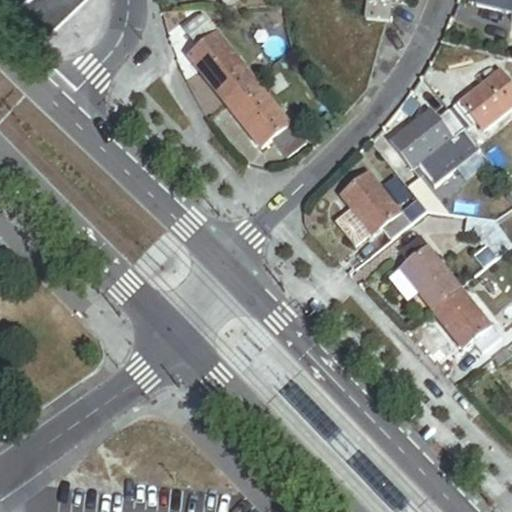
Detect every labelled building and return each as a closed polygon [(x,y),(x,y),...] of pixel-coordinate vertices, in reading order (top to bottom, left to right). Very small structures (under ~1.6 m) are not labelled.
[(21,0),(17,4),(43,30),(80,0),(21,0)] [(203,0),(207,4),(212,0),(222,13),(238,0),(203,0)] [(391,3),(386,2),(368,0),(367,0),(366,18),(389,21),(391,3)] [(511,0),(479,0),(477,10),(511,18),(510,26),(511,26),(511,0)] [(225,108),(256,83),(204,18),(184,34),(201,56),(190,64),(225,108)] [(460,110),(450,118),(465,138),(475,130),(483,141),(511,118),(511,87),(505,78),(461,112),(460,110)] [(294,131),(256,83),(225,108),(263,155),(274,147),(294,131)] [(465,138),(450,118),(439,126),(432,117),(392,148),(414,177),(465,138)] [(294,131),(274,147),(282,157),(302,141),(294,131)] [(282,157),(286,162),(306,146),(302,141),(282,157)] [(402,220),(371,178),(341,199),(372,241),(383,234),(391,246),(430,216),(421,206),(402,220)] [(427,189),(415,199),(421,206),(430,216),(453,220),(427,189)] [(511,250),(511,247),(497,226),(469,222),(467,236),(478,238),(486,251),(473,261),(483,274),(511,250)] [(432,315),(461,292),(421,242),(402,257),(409,266),(400,274),(419,298),(432,315)] [(419,298),(400,274),(390,283),(408,306),(419,298)] [(492,331),(461,292),(432,315),(464,354),(473,346),(492,331)] [(500,341),(492,331),(473,346),(481,356),(500,341)]
